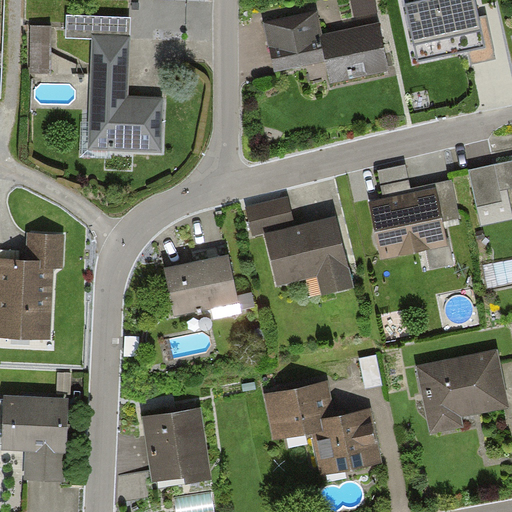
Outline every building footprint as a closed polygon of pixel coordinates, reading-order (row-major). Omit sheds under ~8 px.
[(354,0),(358,16),(382,11),(379,0),(354,0)] [(484,43),(473,0),(418,0),(408,2),(420,58),(484,43)] [(132,15),(67,12),(66,34),(91,35),(132,37),(132,15)] [(317,14),(267,24),(277,73),(325,64),(330,87),(387,76),(377,25),(322,36),(317,14)] [(53,24),(32,24),(32,72),(53,72),(53,24)] [(132,37),(91,35),(86,155),(162,158),(164,103),(129,101),(132,37)] [(511,164),(472,174),(483,222),(511,215),(506,193),(511,192),(511,164)] [(386,199),(373,202),(385,257),(447,244),(443,225),(461,221),(452,181),(414,189),(412,183),(384,189),(386,199)] [(292,200),(253,209),(257,231),(269,228),(282,287),(321,278),(325,295),(356,288),(340,217),(298,226),(292,200)] [(68,235),(34,233),(32,260),(0,257),(0,340),(52,344),(57,271),(65,271),(68,235)] [(229,255),(167,267),(177,315),(239,303),(229,255)] [(498,349),(417,367),(432,432),(465,424),(463,413),(510,402),(498,349)] [(376,354),(360,357),(366,387),(383,383),(376,354)] [(329,380),(269,392),(278,436),(313,429),(321,470),(381,458),(370,405),(335,412),(329,380)] [(67,395),(7,392),(4,446),(29,448),(28,476),(63,478),(67,395)] [(198,406),(145,415),(156,482),(209,474),(198,406)] [(214,511),(211,493),(175,498),(176,511),(214,511)]
